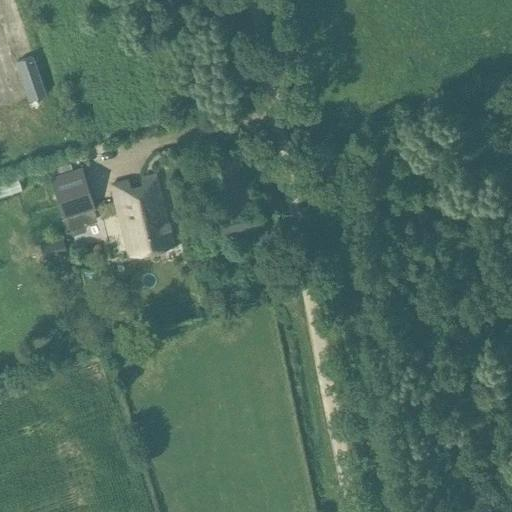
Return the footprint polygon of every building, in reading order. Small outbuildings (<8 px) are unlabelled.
[(45,95),(31,57),(16,62),(30,100),(45,95)] [(249,201),(237,151),(194,162),(207,212),(200,213),(206,237),(260,224),(254,200),(249,201)] [(96,208),(82,167),(49,177),(66,230),(72,236),(85,231),(86,225),(97,221),(93,209),(96,208)] [(172,246),(156,174),(112,184),(129,256),(172,246)] [(40,246),(43,258),(65,252),(62,240),(40,246)]
